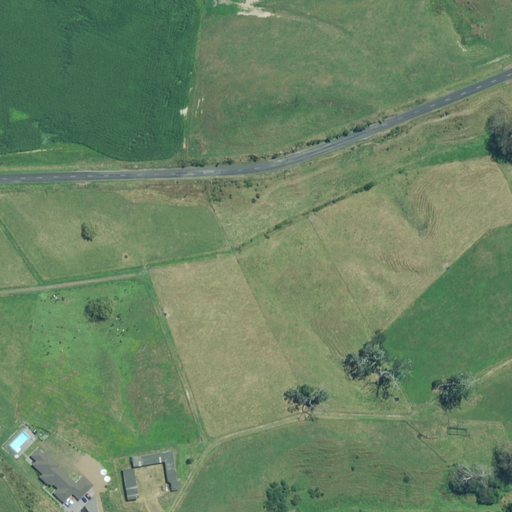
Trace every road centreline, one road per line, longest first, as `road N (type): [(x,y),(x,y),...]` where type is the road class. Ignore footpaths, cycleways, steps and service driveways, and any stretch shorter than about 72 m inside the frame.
road 1 (unclassified): [(0,179),(256,170),(511,71)]
road 2 (track): [(170,511),(208,444),(307,414),(415,416)]
road 3 (track): [(157,271),(0,292)]
